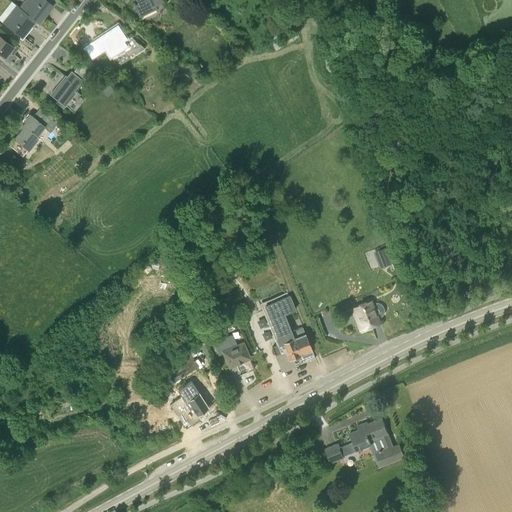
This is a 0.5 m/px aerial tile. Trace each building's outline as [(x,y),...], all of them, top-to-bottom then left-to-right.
[(43,17),(52,5),(45,0),(27,0),(20,9),(36,21),(39,24),(44,18),(43,17)] [(163,2),(161,0),(132,0),(140,16),(157,9),(155,6),(163,2)] [(4,25),(21,37),(30,26),(32,27),(36,21),(20,9),(17,7),(4,25)] [(117,66),(144,48),(129,35),(125,38),(118,27),(106,34),(106,33),(94,42),(100,51),(105,48),(117,66)] [(0,53),(5,58),(10,51),(9,51),(13,46),(0,35),(0,53)] [(56,88),(51,94),(66,106),(70,100),(76,92),(74,91),(82,80),(71,72),(67,77),(65,76),(60,83),(62,84),(57,89),(56,88)] [(109,84),(102,91),(107,96),(114,90),(109,84)] [(58,123),(40,109),(36,114),(35,113),(32,117),(31,116),(21,128),(24,131),(20,136),(18,134),(15,138),(29,150),(38,139),(36,137),(44,126),(51,132),(58,123)] [(21,192),(16,188),(12,194),(17,198),(21,192)] [(386,248),(376,252),(381,265),(392,261),(386,248)] [(127,292),(137,285),(137,284),(141,281),(138,276),(123,286),(127,292)] [(311,349),(303,328),(292,332),(284,315),(296,310),(290,295),(264,306),(278,338),(276,339),(279,345),(272,348),(275,355),(281,371),(289,368),(287,364),(290,363),(288,358),(300,354),(303,362),(314,358),(311,349)] [(359,314),(365,328),(380,322),(378,318),(381,317),(382,316),(383,315),(384,313),(384,311),(384,309),(383,307),(382,306),(380,305),(379,304),(377,304),(373,304),(371,300),(351,307),(354,316),(359,314)] [(157,315),(146,322),(150,327),(160,320),(157,315)] [(233,335),(213,343),(219,356),(224,354),(229,366),(236,363),(240,372),(247,369),(248,372),(254,369),(250,359),(250,358),(243,342),(237,345),(233,335)] [(190,350),(184,339),(174,345),(175,347),(180,357),(174,361),(170,364),(165,357),(153,365),(158,372),(164,369),(173,383),(199,367),(194,359),(197,355),(190,350)] [(178,391),(182,396),(170,405),(185,427),(200,417),(197,414),(207,407),(191,382),(178,391)] [(75,405),(73,391),(61,393),(63,407),(75,405)] [(17,409),(3,410),(4,423),(15,422),(15,416),(17,415),(17,409)] [(338,443),(325,448),(331,464),(344,458),(344,456),(370,446),(378,467),(381,466),(381,467),(405,458),(399,444),(393,446),(382,418),(368,423),(369,425),(364,426),(363,423),(357,426),(358,429),(349,433),(353,443),(340,448),(338,443)] [(305,476),(298,480),(303,487),(310,483),(305,476)]
